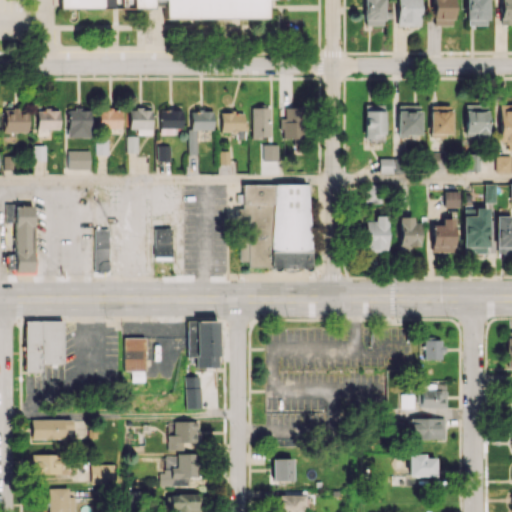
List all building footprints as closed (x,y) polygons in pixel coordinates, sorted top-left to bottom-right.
[(266,0),(266,19),(163,19),(163,7),(163,0),(153,0),(153,5),(153,9),(58,9),(58,0),(266,0)] [(362,0),(362,25),(383,25),(383,0),(362,0)] [(419,0),(395,0),(395,26),(419,26),(419,0)] [(452,0),(431,0),(431,25),(452,25),(452,0)] [(464,0),(465,25),(487,25),(486,0),(464,0)] [(511,0),(495,0),(496,23),(511,23),(511,0)] [(363,139),(383,139),(383,104),(363,104),(363,139)] [(472,135),(472,139),(487,138),(486,104),(463,104),(464,135),(472,135)] [(511,104),(495,105),(495,142),(511,141),(511,104)] [(397,105),(396,134),(419,135),(420,105),(397,105)] [(450,105),(428,105),(429,135),(451,135),(450,105)] [(250,137),(268,137),(268,107),(249,108),(250,137)] [(280,139),(292,138),(292,145),(302,144),(301,107),(284,107),(285,118),(280,119),(280,139)] [(27,131),(26,108),(3,108),(3,132),(27,131)] [(128,108),(128,128),(136,128),(135,134),(150,134),(151,108),(128,108)] [(58,128),(58,109),(35,110),(36,135),(47,135),(46,129),(58,128)] [(119,110),(97,109),(97,128),(119,128),(119,110)] [(158,134),(173,134),(173,128),(181,128),(181,109),(158,109),(158,134)] [(66,137),(89,136),(89,110),(65,110),(66,137)] [(211,110),(186,111),(188,154),(196,154),(195,130),(212,129),(211,110)] [(219,131),(235,131),(235,138),(243,139),(244,113),(219,112),(219,131)] [(136,152),(136,136),(125,135),(125,152),(136,152)] [(106,155),(107,139),(94,139),(94,154),(106,155)] [(276,160),(276,142),(260,143),(260,160),(276,160)] [(44,161),(44,145),(32,145),(32,160),(44,161)] [(156,161),(169,161),(169,145),(156,145),(156,161)] [(88,168),(87,150),(65,150),(66,169),(88,168)] [(219,164),(228,164),(227,151),(218,151),(219,164)] [(443,153),(429,153),(429,166),(443,166),(443,153)] [(478,171),(477,153),(463,153),(464,171),(478,171)] [(494,155),(494,173),(508,173),(508,155),(494,155)] [(378,173),(392,173),(392,158),(378,158),(378,173)] [(483,202),(494,203),(494,184),(483,183),(483,202)] [(241,184),(241,213),(246,213),(246,243),(238,243),(238,261),(246,261),(246,267),(308,267),(308,184),(241,184)] [(457,190),(442,191),(442,207),(458,207),(457,190)] [(30,205),(13,206),(13,272),(31,271),(30,205)] [(461,215),(461,253),(486,253),(486,208),(473,208),(473,215),(461,215)] [(385,250),(386,216),(373,215),(373,220),(363,220),(363,249),(385,250)] [(511,221),(511,215),(494,215),(493,253),(511,253),(511,221)] [(398,218),(397,252),(410,252),(410,246),(418,246),(418,218),(398,218)] [(452,218),(441,218),(441,224),(429,225),(429,252),(453,252),(452,218)] [(108,228),(93,228),(92,271),(107,272),(108,228)] [(152,228),(153,260),(170,259),(169,228),(152,228)] [(23,320),(23,371),(40,371),(40,363),(60,363),(61,321),(23,320)] [(217,367),(216,320),(185,321),(185,357),(194,357),(195,367),(217,367)] [(511,368),(511,330),(504,331),(503,369),(511,368)] [(142,337),(121,337),(122,371),(129,370),(129,381),(143,381),(142,337)] [(441,360),(441,340),(422,339),(422,359),(441,360)] [(184,408),(199,408),(199,376),(183,376),(184,408)] [(445,390),(433,390),(433,384),(418,384),(417,407),(444,408),(445,390)] [(413,408),(413,393),(399,393),(399,408),(413,408)] [(409,439),(443,438),(443,417),(409,418),(409,439)] [(30,419),(29,438),(72,439),(72,419),(30,419)] [(199,421),(173,420),(173,435),(166,434),(166,450),(178,450),(178,442),(199,442),(199,421)] [(58,453),(30,454),(31,474),(59,473),(58,453)] [(407,475),(434,476),(435,458),(424,457),(424,453),(407,453),(407,475)] [(160,486),(187,485),(187,478),(197,477),(197,454),(166,454),(166,464),(160,464),(160,486)] [(292,458),(271,458),(270,480),(291,481),(292,458)] [(113,464),(88,464),(88,483),(113,483),(113,464)] [(66,487),(46,488),(47,511),(72,511),(73,497),(67,497),(66,487)] [(169,494),(169,511),(182,511),(198,511),(198,493),(169,494)]
